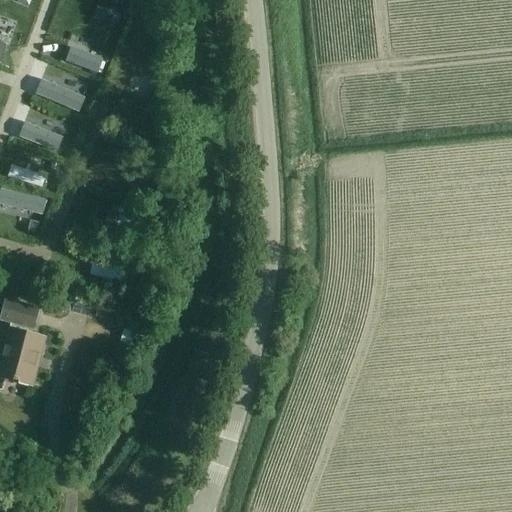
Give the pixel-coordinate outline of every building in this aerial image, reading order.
[(121,0),(82,0),(81,6),(124,18),(129,2),(121,0)] [(86,33),(98,37),(102,25),(90,21),(86,33)] [(141,77),(155,36),(143,32),(129,73),(141,77)] [(96,58),(100,46),(64,34),(60,46),(96,58)] [(0,35),(0,46),(10,50),(14,39),(0,35)] [(64,66),(61,74),(79,81),(82,73),(64,66)] [(146,82),(158,85),(162,71),(151,67),(146,82)] [(57,72),(51,82),(67,93),(74,83),(57,72)] [(0,94),(13,98),(16,85),(0,80),(0,94)] [(47,119),(44,131),(66,137),(69,125),(47,119)] [(25,171),(61,179),(64,166),(28,158),(25,171)] [(134,273),(136,261),(102,255),(100,266),(134,273)] [(11,322),(0,362),(0,376),(31,386),(44,339),(27,334),(29,327),(33,328),(37,310),(6,302),(2,319),(11,322)]
